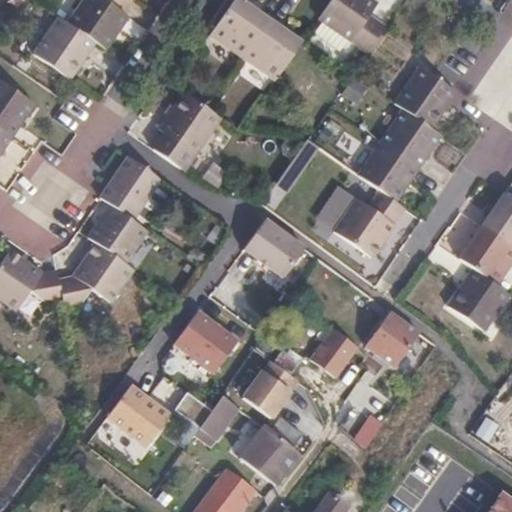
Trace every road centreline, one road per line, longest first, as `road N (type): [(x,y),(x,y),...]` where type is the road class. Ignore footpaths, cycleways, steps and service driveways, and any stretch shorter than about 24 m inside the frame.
road 1 (residential): [(135,377),(259,209),(217,206),(103,127)]
road 2 (residential): [(511,106),(379,298)]
road 3 (residential): [(190,0),(103,127)]
